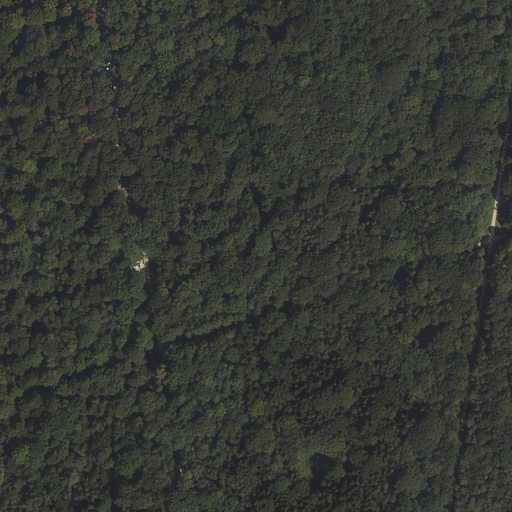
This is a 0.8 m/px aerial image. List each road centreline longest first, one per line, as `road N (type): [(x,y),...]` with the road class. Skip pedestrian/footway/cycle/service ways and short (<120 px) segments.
road 1 (track): [(95,0),(191,511)]
road 2 (track): [(0,400),(489,244)]
road 3 (track): [(450,511),(489,244)]
road 4 (track): [(489,244),(511,113)]
